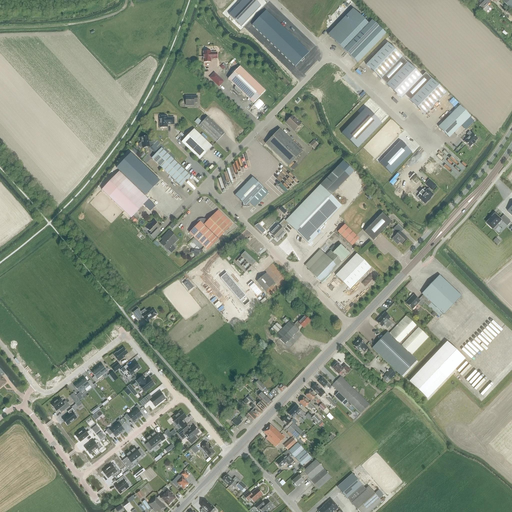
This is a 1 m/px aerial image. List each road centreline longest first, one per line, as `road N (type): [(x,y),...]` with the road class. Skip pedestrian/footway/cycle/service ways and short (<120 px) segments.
road 1 (unclassified): [(352,326),(204,185)]
road 2 (residential): [(180,399),(124,335),(51,391),(35,386)]
road 3 (track): [(121,308),(239,446)]
road 4 (unclassified): [(204,185),(329,55)]
road 5 (primary): [(239,446),(352,326)]
road 6 (unclassified): [(435,143),(401,123),(329,55)]
road 7 (track): [(0,28),(90,21),(116,13),(126,0)]
road 8 (residential): [(82,476),(180,399)]
